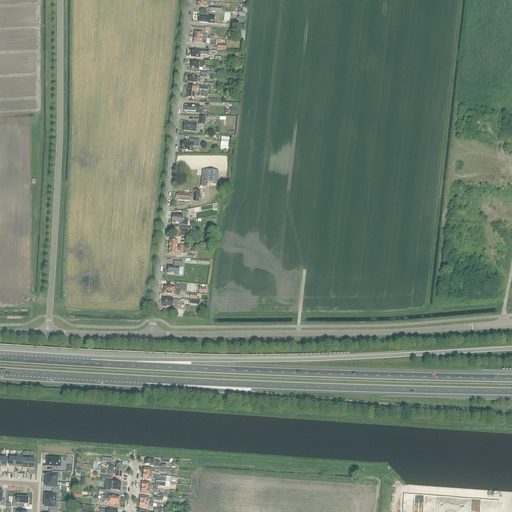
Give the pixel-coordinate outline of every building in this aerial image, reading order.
[(200,22),(214,24),(215,15),(209,14),(209,16),(198,15),(198,20),(200,20),(200,22)] [(205,57),(210,57),(211,50),(206,50),(206,52),(201,51),(192,50),(192,57),(200,58),(200,55),(205,56),(205,57)] [(205,64),(210,65),(210,61),(205,61),(205,63),(192,61),(191,65),(190,67),(191,68),(191,69),(196,69),(196,70),(198,70),(198,69),(199,69),(199,68),(203,68),(203,66),(205,66),(205,64)] [(205,87),(199,86),(196,86),(196,88),(188,87),(188,93),(196,94),(201,94),(202,91),(199,91),(199,90),(208,91),(208,87),(205,87)] [(199,114),(200,105),(187,104),(187,106),(185,106),(184,111),(187,111),(187,113),(199,114)] [(184,123),(183,131),(196,132),(197,124),(184,123)] [(229,138),(222,137),(220,146),(228,147),(229,138)] [(182,142),(181,150),(185,150),(185,151),(188,151),(193,151),(193,146),(199,147),(200,141),(190,139),(189,143),(182,142)] [(217,183),(218,171),(206,170),(202,170),(201,186),(206,187),(206,182),(217,183)] [(178,200),(189,201),(199,201),(200,191),(194,191),(193,195),(190,194),(179,193),(178,195),(177,194),(177,199),(178,199),(178,200)] [(173,215),(172,219),(188,221),(189,212),(182,212),(182,216),(173,215)] [(172,219),(172,223),(182,224),(181,227),(181,232),(190,233),(191,228),(187,228),(188,221),(172,219)] [(170,241),(169,247),(177,248),(180,249),(186,249),(186,246),(183,245),(183,246),(180,246),(177,245),(177,242),(170,241)] [(168,266),(167,274),(175,274),(175,275),(179,276),(179,275),(183,275),(184,268),(182,268),(183,262),(174,261),(174,265),(175,265),(175,267),(168,266)] [(48,459),(47,466),(51,467),(54,467),(54,470),(61,470),(61,467),(60,467),(61,460),(60,460),(60,459),(55,459),(55,460),(48,459)] [(145,460),(145,465),(150,465),(150,467),(154,467),(153,468),(154,468),(154,467),(158,468),(158,469),(166,469),(159,468),(159,467),(158,467),(158,461),(145,460)] [(47,475),(46,481),(57,482),(57,477),(60,477),(60,473),(54,472),(54,475),(51,475),(51,476),(47,475)] [(144,474),(143,480),(151,481),(151,479),(157,480),(156,483),(166,484),(166,480),(166,477),(160,476),(144,474)] [(115,481),(111,480),(110,490),(120,491),(121,483),(115,483),(115,481)] [(46,481),(46,487),(50,488),(53,488),(53,491),(59,492),(59,488),(57,487),(57,482),(46,481)] [(45,495),(45,501),(56,502),(56,497),(59,497),(59,493),(52,492),(52,495),(49,495),(49,496),(45,495)] [(28,505),(28,498),(13,497),(13,507),(20,508),(20,504),(28,505)] [(45,501),(44,507),(49,508),(48,508),(51,508),(51,511),(58,511),(58,508),(55,507),(56,502),(45,501)]
